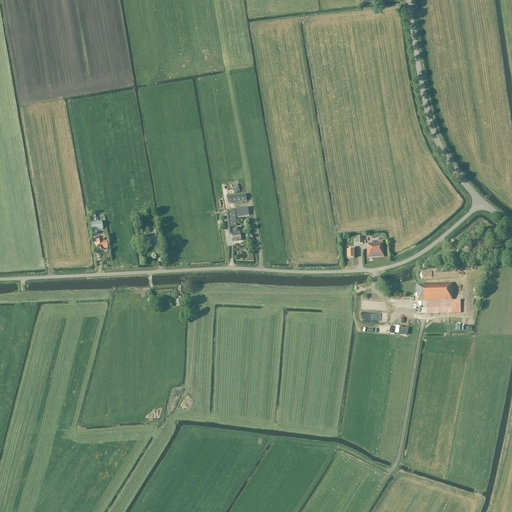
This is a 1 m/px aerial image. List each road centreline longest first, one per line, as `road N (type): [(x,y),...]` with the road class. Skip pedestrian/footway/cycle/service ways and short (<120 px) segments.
road 1 (unclassified): [(0,279),(376,269),(422,252),(481,201)]
road 2 (tertiary): [(481,201),(430,124),(408,0)]
